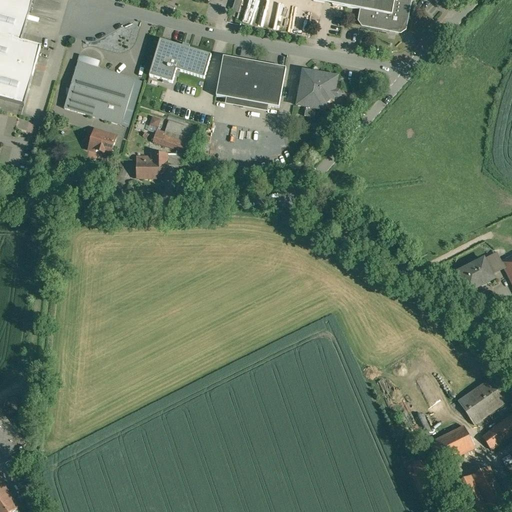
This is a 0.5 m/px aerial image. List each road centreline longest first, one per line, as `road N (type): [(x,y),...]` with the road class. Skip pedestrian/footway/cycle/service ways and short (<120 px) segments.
road 1 (residential): [(408,72),(76,2)]
road 2 (unknown): [(33,501),(52,439),(66,204)]
road 3 (unclassified): [(291,204),(0,204)]
road 4 (unclassified): [(511,350),(291,204)]
road 5 (unclassified): [(291,204),(408,72)]
